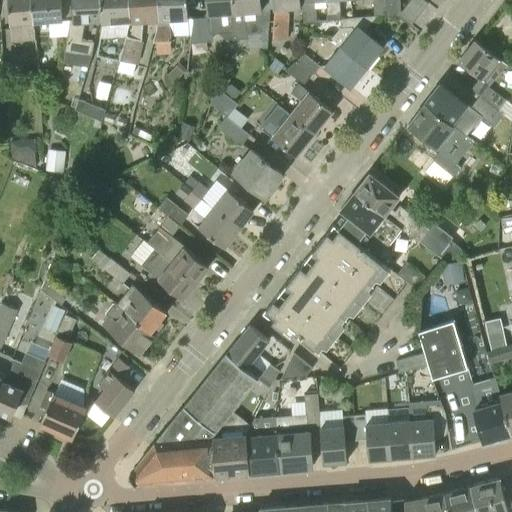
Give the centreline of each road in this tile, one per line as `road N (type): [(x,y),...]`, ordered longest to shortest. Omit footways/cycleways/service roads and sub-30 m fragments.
road 1 (residential): [(78,493),(475,0)]
road 2 (residential): [(78,493),(294,486),(420,473),(511,453)]
